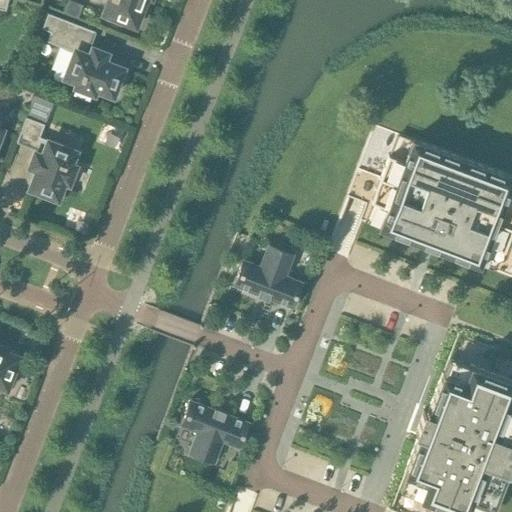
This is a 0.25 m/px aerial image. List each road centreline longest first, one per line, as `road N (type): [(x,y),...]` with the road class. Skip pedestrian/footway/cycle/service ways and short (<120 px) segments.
road 1 (residential): [(198,0),(97,272)]
road 2 (residential): [(294,377),(334,274),(445,317)]
road 3 (residential): [(88,298),(294,377)]
road 4 (residential): [(357,511),(257,473),(294,377)]
road 5 (residential): [(77,326),(6,511)]
